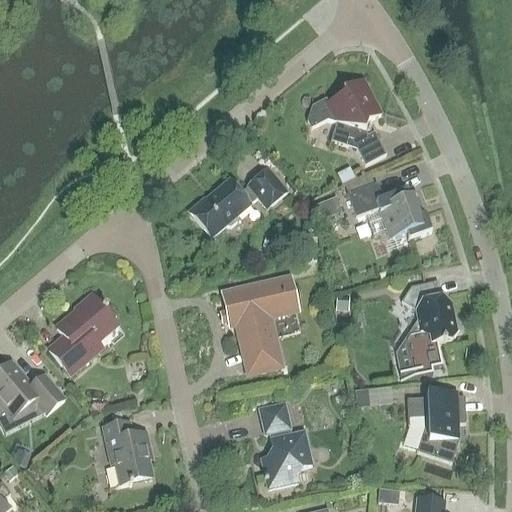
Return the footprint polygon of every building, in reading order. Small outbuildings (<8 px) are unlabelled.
[(336,126),(330,145),(356,153),(364,169),(386,158),(374,136),(367,139),(365,135),(368,125),(380,119),(362,83),(342,93),(344,97),(327,106),(325,102),(311,110),(307,125),(310,132),(327,123),(336,126)] [(210,242),(225,229),(230,231),(237,225),(236,221),(250,209),(249,208),(257,202),(266,213),(286,196),(267,173),(247,190),(248,191),(240,197),(229,184),(215,195),(216,197),(205,205),(203,203),(188,215),(210,242)] [(431,236),(425,218),(417,220),(414,211),(412,212),(405,194),(383,202),(377,186),(347,197),(355,221),(378,212),(389,243),(406,237),(408,244),(431,236)] [(324,218),(344,213),(341,200),(321,204),(324,218)] [(291,283),(282,285),(223,298),(226,315),(218,316),(221,328),(229,327),(230,329),(237,328),(249,380),(280,373),(268,321),(298,314),(291,283)] [(437,285),(410,290),(400,305),(415,314),(417,327),(405,346),(411,375),(398,377),(400,384),(432,377),(430,372),(441,370),(436,348),(441,347),(443,349),(445,346),(450,345),(456,336),(455,330),(447,325),(452,317),(447,314),(445,302),(440,300),(437,285)] [(48,354),(69,379),(102,351),(96,344),(116,327),(91,298),(74,312),(77,315),(56,332),(63,341),(48,354)] [(10,367),(0,374),(0,407),(1,409),(0,409),(0,430),(4,438),(44,417),(46,419),(64,403),(44,379),(30,390),(10,367)] [(391,392),(364,394),(354,395),(356,411),(392,408),(391,392)] [(408,433),(403,449),(417,453),(416,456),(451,467),(459,443),(454,442),(459,428),(465,428),(464,401),(457,401),(457,396),(440,397),(426,397),(426,402),(406,403),(407,422),(408,433)] [(274,460),(260,463),(267,494),(298,487),(295,473),(311,470),(304,436),(291,438),(284,408),(259,413),(264,439),(269,438),(274,460)] [(132,439),(129,425),(101,431),(110,468),(114,467),(119,491),(152,483),(148,463),(152,462),(146,436),(132,439)] [(6,511),(1,505),(10,498),(1,486),(0,486),(0,511),(6,511)]
